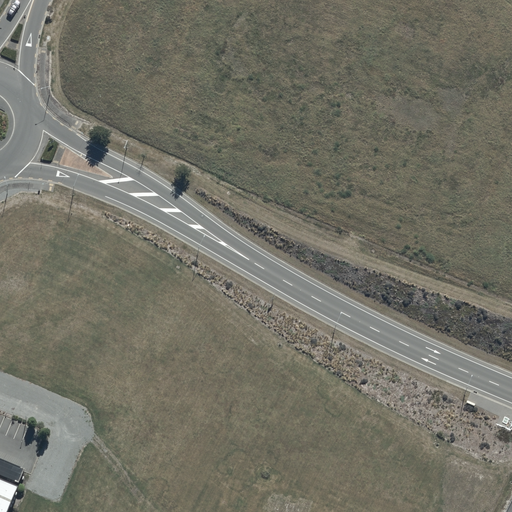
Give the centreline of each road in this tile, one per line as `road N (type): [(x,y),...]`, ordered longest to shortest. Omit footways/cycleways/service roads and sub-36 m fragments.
road 1 (unclassified): [(511,388),(362,322),(157,202)]
road 2 (unclassified): [(157,202),(3,164)]
road 3 (unclassified): [(28,112),(117,164),(157,202)]
